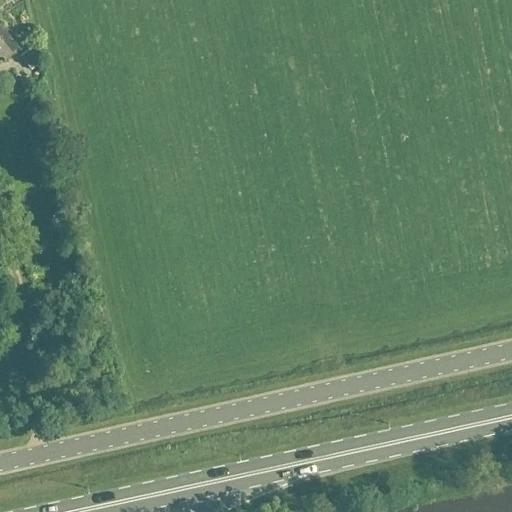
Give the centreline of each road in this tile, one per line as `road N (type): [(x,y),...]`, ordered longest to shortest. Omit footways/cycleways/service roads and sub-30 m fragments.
road 1 (unclassified): [(0,467),(511,353)]
road 2 (primary): [(88,511),(511,420)]
road 3 (track): [(0,253),(17,284),(21,372),(42,457)]
